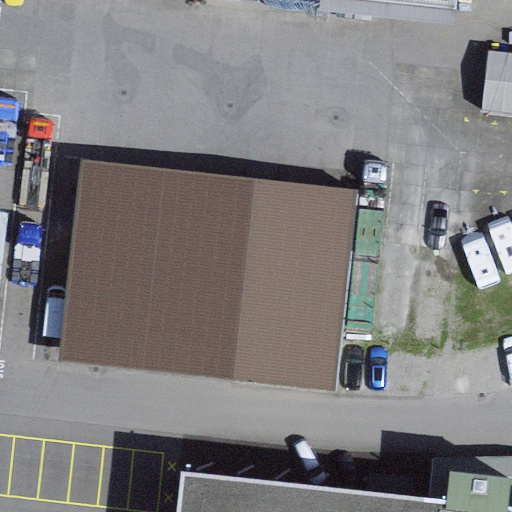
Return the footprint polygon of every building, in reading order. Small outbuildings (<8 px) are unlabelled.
[(305,0),(459,17),(460,0),(305,0)] [(486,106),(511,109),(511,50),(494,48),(486,106)] [(333,389),(356,202),(80,168),(57,355),(333,389)] [(511,511),(511,456),(440,449),(433,511),(511,511)] [(389,511),(182,489),(179,511),(389,511)]
